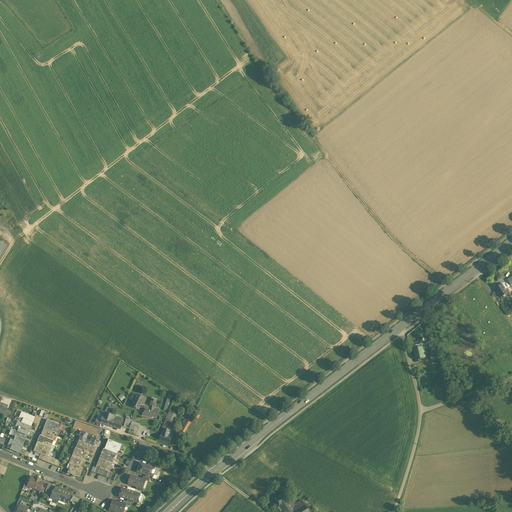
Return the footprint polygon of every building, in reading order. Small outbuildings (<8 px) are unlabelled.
[(501,298),(509,292),(508,289),(506,290),(502,284),(495,289),(501,298)] [(414,345),(413,346),(414,349),(416,360),(425,358),(424,353),(426,352),(424,346),(424,344),(423,343),(414,345)] [(137,394),(132,406),(138,409),(139,406),(143,408),(142,414),(144,405),(143,404),(145,400),(142,399),(143,397),(137,394)] [(0,402),(2,398),(0,396),(0,412),(5,415),(6,410),(8,406),(0,402)] [(150,406),(144,405),(142,414),(142,415),(152,417),(153,414),(157,415),(158,410),(154,409),(156,400),(151,399),(150,406)] [(35,417),(21,412),(19,418),(22,419),(21,422),(18,421),(31,426),(33,422),(35,417)] [(169,412),(162,428),(170,430),(177,415),(169,412)] [(101,421),(97,419),(96,423),(101,424),(101,423),(111,426),(120,429),(123,419),(113,416),(105,413),(103,417),(103,416),(101,421)] [(129,417),(127,416),(123,427),(129,429),(131,422),(132,420),(129,419),(129,417)] [(188,419),(181,431),(185,433),(191,421),(188,419)] [(60,426),(47,420),(44,428),(57,433),(60,426),(61,426),(61,425),(60,426)] [(31,426),(18,421),(15,427),(19,428),(17,431),(27,435),(31,426)] [(139,424),(131,422),(129,429),(137,431),(139,424)] [(57,433),(44,428),(41,435),(41,436),(53,440),(53,441),(54,441),(57,433)] [(162,428),(158,440),(170,444),(172,438),(168,436),(170,430),(162,428)] [(27,435),(17,431),(14,430),(12,436),(15,437),(14,440),(24,444),(27,435)] [(96,437),(80,431),(78,436),(81,437),(79,440),(92,446),(96,437)] [(53,440),(41,436),(41,435),(40,435),(37,443),(50,448),(53,449),(54,446),(51,445),(53,441),(53,440)] [(24,444),(14,440),(10,439),(8,445),(11,446),(10,449),(20,453),(24,444)] [(92,446),(79,440),(76,448),(89,453),(89,454),(92,446)] [(120,444),(109,440),(105,450),(115,454),(116,454),(118,450),(120,444)] [(50,448),(37,443),(34,451),(40,453),(41,453),(43,454),(46,455),(47,456),(50,448)] [(89,453),(76,448),(73,456),(85,461),(89,453)] [(115,454),(105,450),(104,449),(100,458),(112,463),(113,458),(115,454)] [(85,461),(73,456),(69,464),(71,464),(82,469),(82,468),(85,461)] [(112,463),(100,458),(96,467),(105,470),(110,472),(112,473),(112,472),(108,471),(110,466),(110,467),(112,463)] [(147,465),(140,463),(137,471),(146,474),(146,472),(153,474),(155,468),(147,465)] [(82,469),(71,464),(68,472),(80,477),(83,469),(82,468),(82,469)] [(142,479),(131,476),(128,484),(136,486),(142,488),(145,480),(142,479)] [(34,478),(31,477),(29,482),(27,486),(34,488),(38,478),(36,478),(36,479),(34,478)] [(40,479),(38,478),(34,488),(40,491),(42,487),(44,482),(41,481),(39,480),(40,479)] [(55,487),(53,493),(52,492),(50,498),(48,497),(47,500),(51,502),(56,504),(58,500),(62,490),(55,487)] [(127,490),(122,488),(120,492),(119,492),(118,493),(118,494),(118,495),(119,496),(127,499),(133,501),(137,502),(140,494),(135,492),(127,490)] [(72,493),(62,490),(58,500),(68,503),(72,493)] [(309,511),(301,500),(294,505),(291,499),(298,495),(297,492),(289,497),(290,498),(287,500),(287,501),(279,506),(282,511),(309,511)] [(274,499),(279,506),(287,501),(287,500),(282,494),(274,499)] [(78,499),(73,496),(70,501),(73,503),(72,503),(75,505),(78,499)] [(123,504),(113,500),(109,510),(115,511),(122,511),(124,510),(126,505),(123,504)]
